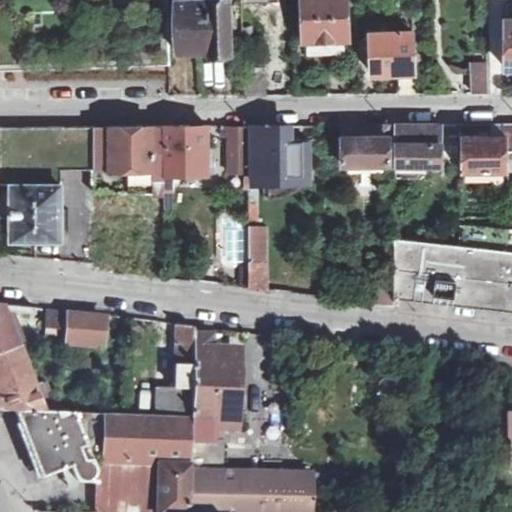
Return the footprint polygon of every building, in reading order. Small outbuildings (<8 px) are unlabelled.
[(0,0),(0,69),(169,65),(166,0),(0,0)] [(178,0),(180,50),(209,49),(209,53),(233,53),(230,0),(178,0)] [(301,0),(302,41),(307,40),(308,54),(344,52),(343,39),(348,39),(346,0),(301,0)] [(399,72),(415,72),(414,26),(380,26),(381,31),(370,32),(372,73),(399,72)] [(267,63),(245,64),(245,95),(248,95),(264,95),(267,95),(267,63)] [(473,65),(474,93),(475,93),(487,93),(489,93),(488,65),(473,65)] [(400,93),(415,93),(416,93),(415,72),(399,72),(400,93)] [(511,122),(506,123),(506,133),(462,134),(463,167),(507,166),(507,151),(511,151),(511,122)] [(343,162),(348,162),(348,170),(384,170),(384,163),(389,163),(389,124),(343,124),(343,162)] [(396,125),(396,170),(426,171),(426,163),(442,163),(442,124),(396,124),(396,125)] [(93,126),(93,168),(129,168),(165,168),(164,125),(148,125),(93,126)] [(164,125),(165,168),(165,189),(176,188),(176,173),(208,173),(208,147),(208,125),(203,125),(164,125)] [(229,125),(230,173),(249,173),(249,125),(229,125)] [(254,126),(255,178),(308,178),(307,140),(290,140),(290,125),(254,126)] [(0,170),(93,168),(93,126),(75,126),(0,126),(0,170)] [(165,168),(129,168),(129,193),(165,192),(165,189),(165,168)] [(396,170),(396,178),(420,179),(426,171),(396,170)] [(2,183),(2,236),(60,236),(60,183),(2,183)] [(250,227),(258,227),(257,191),(250,191),(250,227)] [(115,237),(116,193),(92,193),(93,262),(93,270),(97,270),(109,271),(115,272),(115,237)] [(80,214),(80,260),(89,261),(90,215),(80,214)] [(250,287),(250,288),(267,290),(267,278),(266,255),(267,227),(258,227),(250,227),(250,287)] [(511,310),(511,233),(459,229),(459,245),(395,237),(394,275),(395,298),(511,310)] [(266,255),(267,278),(284,279),(285,256),(266,255)] [(375,274),(375,302),(394,305),(395,298),(394,275),(375,274)] [(0,351),(12,346),(19,347),(4,305),(0,305),(0,351)] [(48,309),(47,321),(50,320),(48,337),(63,338),(66,312),(63,312),(50,310),(48,309)] [(62,342),(98,347),(102,315),(66,312),(63,338),(62,342)] [(193,381),(193,346),(193,333),(194,327),(190,326),(178,324),(176,324),(175,365),(176,365),(175,370),(175,388),(158,388),(158,416),(192,417),(193,381)] [(223,471),(224,430),(232,431),(238,423),(239,382),(240,353),(234,347),(212,347),(212,334),(193,333),(193,346),(193,381),(192,417),(190,471),(223,471)] [(0,410),(15,411),(53,413),(48,403),(42,406),(40,401),(19,347),(12,346),(0,351),(0,410)] [(188,511),(190,471),(192,417),(158,416),(53,413),(15,411),(41,479),(72,466),(76,481),(79,482),(80,483),(96,483),(95,511),(145,511),(151,503),(151,463),(157,463),(156,511),(188,511)] [(318,511),(319,501),(310,500),(311,473),(223,471),(190,471),(188,511),(318,511)]
